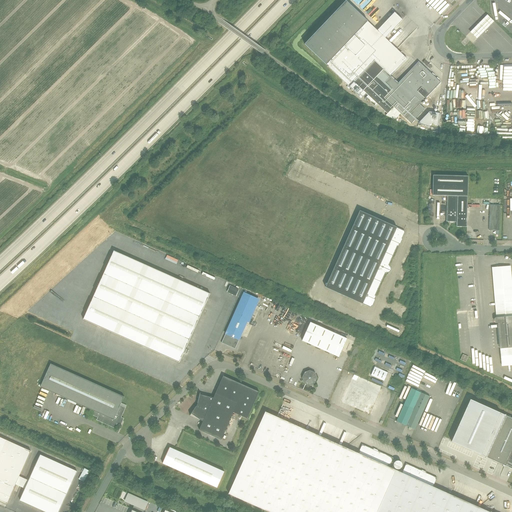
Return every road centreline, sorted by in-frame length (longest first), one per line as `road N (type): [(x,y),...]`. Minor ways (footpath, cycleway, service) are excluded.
road 1 (residential): [(88,511),(127,447),(216,365),(511,491)]
road 2 (motorway): [(0,281),(286,0)]
road 3 (motorway): [(268,0),(0,264)]
road 4 (residential): [(468,0),(439,32),(440,49),(455,57),(511,55)]
road 5 (unknown): [(481,263),(491,359),(511,374)]
